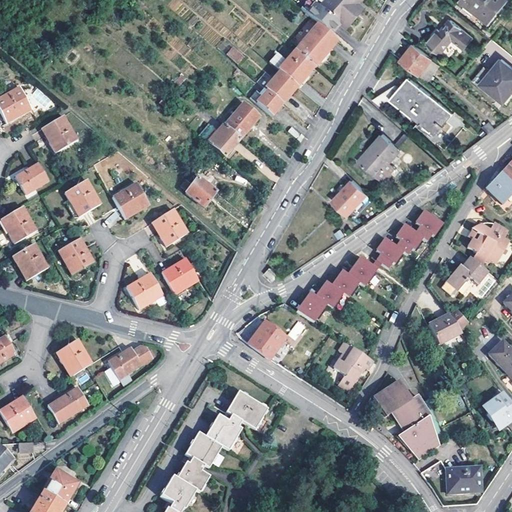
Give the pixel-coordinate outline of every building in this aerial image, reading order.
[(303,14),(311,4),(306,0),(304,0),(297,9),(303,14)] [(339,27),(355,7),(353,5),(356,1),(357,0),(323,0),(318,7),(316,9),(337,25),(339,27)] [(462,0),(461,2),(487,23),(506,0),(462,0)] [(331,32),(337,25),(316,9),(311,4),(303,14),(308,19),(316,25),(328,35),(331,32)] [(355,7),(339,27),(343,30),(360,10),(355,7)] [(308,19),(285,47),(293,53),(316,25),(308,19)] [(474,37),(452,19),(442,31),(440,29),(428,43),(441,53),(454,38),(465,48),(474,37)] [(316,25),(293,53),(312,69),(322,57),(335,41),(328,35),(316,25)] [(401,62),(419,76),(432,59),(414,45),(403,59),(401,62)] [(230,51),(225,56),(237,66),(241,61),(230,51)] [(277,72),(279,73),(296,88),(310,72),(312,69),(293,53),(284,64),(277,72)] [(277,72),(284,64),(276,57),(270,65),(277,72)] [(482,84),(503,101),(511,88),(511,65),(502,58),(482,84)] [(432,59),(419,76),(427,82),(441,65),(432,59)] [(265,73),(256,84),(266,92),(282,106),(289,97),(296,88),(279,73),(273,80),(265,73)] [(397,83),(372,99),(383,108),(391,98),(393,101),(412,78),(410,76),(400,87),(397,83)] [(412,78),(393,101),(431,133),(439,124),(442,126),(453,114),(412,78)] [(46,111),(53,104),(37,87),(30,95),(46,111)] [(511,88),(503,101),(505,102),(511,93),(511,88)] [(18,91),(0,100),(0,115),(4,122),(6,125),(30,112),(18,91)] [(278,110),(282,106),(266,92),(255,106),(271,119),(278,110)] [(223,127),(222,127),(239,141),(258,119),(242,106),(224,128),(223,127)] [(61,117),(44,127),(53,143),(50,145),(49,146),(53,154),(75,141),(61,117)] [(442,129),(449,133),(453,126),(446,122),(442,129)] [(483,127),(489,134),(495,130),(489,123),(483,127)] [(44,127),(39,130),(49,146),(50,145),(53,143),(44,127)] [(215,137),(207,146),(223,160),(239,141),(222,127),(215,137)] [(291,130),(287,134),(300,144),(303,139),(291,130)] [(208,131),(200,140),(207,146),(215,137),(208,131)] [(405,133),(395,145),(397,146),(400,149),(410,137),(405,133)] [(377,177),(385,167),(382,165),(397,146),(395,145),(383,134),(359,161),(377,177)] [(382,165),(385,167),(400,149),(397,146),(382,165)] [(511,163),(501,175),(511,185),(511,163)] [(36,165),(13,178),(17,185),(23,196),(47,182),(36,165)] [(511,193),(511,185),(501,175),(486,190),(494,198),(501,205),(511,193)] [(185,183),(180,189),(186,193),(184,195),(204,210),(215,194),(196,180),(190,187),(185,183)] [(368,194),(354,181),(342,193),(343,194),(336,203),(348,215),(368,194)] [(84,183),(63,195),(77,219),(80,217),(98,206),(84,183)] [(136,209),(137,211),(146,206),(134,185),(110,199),(116,208),(120,215),(135,207),(136,209)] [(123,219),(137,211),(136,209),(135,207),(120,215),(123,219)] [(10,235),(9,236),(13,244),(35,232),(21,208),(3,218),(12,234),(10,235)] [(162,237),(158,239),(163,247),(184,235),(171,211),(153,222),(159,231),(162,237)] [(425,212),(423,211),(415,224),(419,226),(421,223),(422,221),(420,220),(425,212)] [(381,255),(376,262),(381,265),(388,270),(392,263),(395,265),(403,253),(407,256),(412,249),(414,251),(422,238),(427,241),(431,235),(433,236),(442,224),(425,212),(420,220),(422,221),(421,223),(419,226),(419,227),(415,233),(406,227),(401,234),(403,235),(402,237),(400,241),(396,247),(387,241),(382,248),(384,249),(382,252),(380,255),(381,255)] [(104,219),(108,226),(120,220),(116,213),(104,219)] [(3,218),(0,220),(0,221),(9,236),(10,235),(12,234),(3,218)] [(153,222),(149,224),(158,239),(162,237),(159,231),(153,222)] [(483,263),(485,263),(489,266),(490,263),(496,267),(510,247),(505,243),(502,240),(507,233),(499,224),(495,230),(486,223),(481,230),(479,234),(476,237),(471,245),(479,251),(474,257),(478,260),(480,263),(481,264),(483,263)] [(406,227),(404,225),(395,238),(400,241),(402,237),(403,235),(401,234),(406,227)] [(472,234),(476,237),(479,234),(481,230),(477,227),(472,234)] [(502,240),(505,243),(511,236),(507,233),(502,240)] [(382,248),(387,241),(385,239),(376,252),(380,255),(382,252),(384,249),(382,248)] [(75,242),(54,255),(68,278),(89,265),(79,249),(75,242)] [(9,260),(15,269),(17,268),(19,267),(27,281),(45,271),(31,247),(9,260)] [(480,269),(485,263),(483,263),(481,264),(480,263),(478,260),(474,257),(471,262),(480,269)] [(360,259),(348,277),(350,279),(355,272),(358,274),(364,266),(365,263),(360,259)] [(455,270),(446,283),(441,289),(451,296),(454,296),(457,292),(458,292),(469,279),(477,285),(482,280),(486,273),(480,269),(471,262),(468,259),(463,266),(465,267),(463,269),(462,271),(455,270)] [(181,280),(184,286),(193,281),(181,260),(169,266),(157,273),(166,288),(181,280)] [(374,265),(372,268),(377,271),(379,268),(381,265),(376,262),(374,265)] [(306,309),(301,317),(315,327),(327,308),(333,312),(343,297),(349,300),(359,286),(364,289),(377,271),(372,268),(365,263),(364,266),(358,274),(355,272),(350,279),(348,277),(343,284),(342,286),(339,284),(335,290),(332,288),(328,295),(326,297),(323,295),(319,301),(317,300),(310,309),(309,311),(306,309)] [(23,283),(27,281),(19,267),(17,268),(15,269),(23,283)] [(279,275),(272,268),(265,276),(273,282),(279,275)] [(342,274),(332,288),(335,290),(339,284),(342,286),(343,284),(348,277),(342,274)] [(162,303),(146,275),(123,288),(135,310),(151,301),(155,307),(162,303)] [(181,280),(166,288),(169,295),(184,286),(181,280)] [(327,285),(317,300),(319,301),(323,295),(326,297),(328,295),(332,288),(327,285)] [(511,294),(503,304),(511,313),(511,294)] [(298,315),(301,317),(306,309),(309,311),(310,309),(317,300),(311,296),(298,315)] [(458,313),(450,319),(459,331),(460,333),(468,323),(463,320),(458,313)] [(448,315),(436,321),(438,324),(440,323),(450,318),(448,315)] [(438,324),(436,321),(426,326),(438,347),(451,340),(452,335),(459,331),(450,319),(450,318),(440,323),(438,324)] [(287,335),(296,341),(305,326),(297,320),(287,335)] [(257,335),(249,346),(268,361),(285,339),(265,324),(257,335)] [(451,340),(461,334),(460,333),(459,331),(452,335),(451,340)] [(5,338),(0,340),(0,363),(15,354),(11,348),(5,338)] [(365,358),(339,341),(334,349),(342,355),(333,370),(343,377),(337,386),(347,392),(362,369),(365,370),(371,362),(365,358)] [(511,351),(502,341),(488,354),(511,379),(511,380),(511,382),(511,383),(511,351)] [(65,370),(63,372),(69,380),(90,366),(74,343),(58,354),(67,369),(65,370)] [(127,352),(105,366),(111,377),(105,381),(110,389),(117,385),(115,383),(148,361),(142,352),(136,350),(129,354),(127,352)] [(54,357),(63,372),(65,370),(67,369),(58,354),(54,357)] [(397,437),(418,460),(439,445),(428,418),(430,417),(415,396),(409,400),(397,382),(372,400),(384,419),(391,414),(404,432),(397,437)] [(57,401),(45,408),(56,425),(85,406),(80,398),(75,389),(57,401)] [(86,394),(80,398),(85,406),(91,402),(86,394)] [(178,511),(179,510),(182,511),(194,492),(198,494),(208,478),(199,473),(202,467),(207,470),(220,449),(240,431),(236,429),(239,424),(253,432),(266,410),(238,394),(225,415),(227,416),(225,418),(223,422),(217,418),(204,439),(198,435),(184,457),(188,459),(187,461),(174,481),(172,479),(159,498),(169,504),(168,506),(164,511),(178,511)] [(511,421),(511,407),(503,394),(483,408),(486,413),(485,416),(489,423),(494,424),(499,431),(511,421)] [(0,417),(12,435),(20,430),(16,424),(31,414),(21,399),(12,405),(0,413),(0,417)] [(16,424),(20,430),(35,420),(31,414),(16,424)] [(49,451),(49,443),(34,444),(35,452),(49,451)] [(34,444),(20,445),(21,453),(35,452),(34,444)] [(0,473),(12,460),(0,448),(0,473)] [(440,462),(420,474),(428,484),(446,472),(440,462)] [(479,468),(446,472),(448,494),(481,491),(479,468)] [(43,494),(64,507),(77,486),(55,473),(43,494)] [(60,511),(64,507),(43,494),(32,511),(60,511)]
